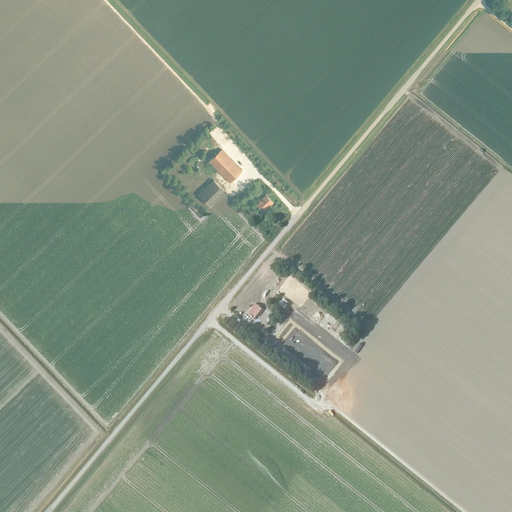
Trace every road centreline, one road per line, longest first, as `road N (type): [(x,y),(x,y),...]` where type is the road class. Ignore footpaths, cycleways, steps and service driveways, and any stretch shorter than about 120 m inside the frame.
road 1 (unclassified): [(47,511),(478,0)]
road 2 (track): [(106,0),(298,213)]
